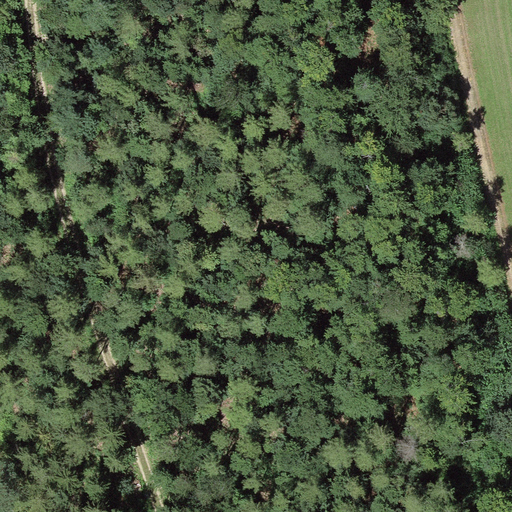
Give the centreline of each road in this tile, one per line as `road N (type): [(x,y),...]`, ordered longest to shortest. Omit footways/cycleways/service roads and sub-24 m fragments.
road 1 (track): [(159,511),(60,130),(38,0)]
road 2 (track): [(511,222),(465,0)]
